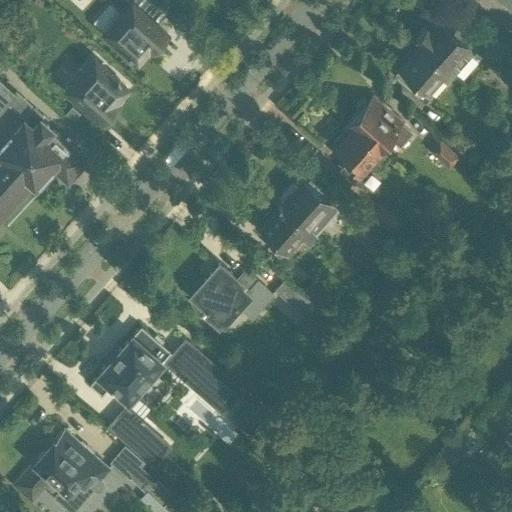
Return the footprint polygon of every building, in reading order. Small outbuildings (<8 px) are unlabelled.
[(122,11),(111,2),(111,1),(94,20),(137,59),(150,45),(153,48),(167,32),(164,29),(155,22),(169,6),(161,0),(130,0),(131,1),(122,11)] [(456,28),(453,32),(436,17),(428,27),(426,26),(416,38),(419,41),(418,42),(455,74),(469,58),(478,49),(469,41),(470,40),(456,28)] [(455,74),(418,42),(400,62),(402,64),(400,67),(394,74),(420,96),(426,89),(426,90),(439,76),(447,84),(455,74)] [(67,88),(103,119),(117,103),(114,101),(126,86),(119,80),(120,79),(117,77),(116,78),(94,58),(67,88)] [(32,104),(0,75),(0,107),(5,102),(21,116),(32,104)] [(402,123),(372,95),(369,99),(364,95),(357,104),(360,108),(349,121),(351,123),(358,129),(380,149),(390,138),(400,146),(413,132),(402,123)] [(81,112),(73,105),(66,112),(74,119),(81,112)] [(0,215),(32,180),(36,183),(52,165),(58,170),(76,150),(52,128),(53,127),(41,116),(39,118),(32,111),(0,146),(0,215)] [(389,158),(380,149),(358,129),(351,123),(334,142),(337,144),(335,146),(348,157),(345,161),(346,162),(340,169),(351,178),(357,172),(358,173),(370,160),(380,168),(389,158)] [(453,123),(448,129),(443,134),(463,151),(474,141),(453,123)] [(451,166),(460,157),(440,139),(432,149),(451,166)] [(316,232),(320,228),(338,208),(299,173),(278,197),(278,198),(316,232)] [(316,232),(278,198),(277,199),(279,201),(274,207),(273,206),(260,220),(263,223),(261,225),(274,238),(268,245),(279,255),(285,248),(286,249),(298,236),(309,246),(317,236),(315,234),(316,232)] [(402,221),(381,202),(371,213),(391,232),(402,221)] [(357,229),(391,260),(402,248),(368,217),(357,229)] [(252,319),(267,301),(266,302),(274,293),(245,268),(236,278),(220,263),(193,293),(211,309),(209,312),(219,321),(221,318),(224,320),(237,306),(252,319)] [(285,278),(275,290),(319,330),(330,318),(285,278)] [(302,290),(322,308),(333,297),(312,278),(302,290)] [(146,378),(171,350),(141,324),(98,373),(89,383),(101,394),(110,384),(127,399),(146,378)] [(135,416),(134,418),(127,411),(111,429),(150,463),(158,453),(146,442),(154,433),(153,432),(152,433),(144,426),(145,425),(144,424),(143,425),(135,418),(136,417),(135,416)] [(109,469),(64,428),(15,483),(20,488),(19,489),(26,494),(31,498),(44,484),(56,494),(55,496),(60,501),(59,501),(65,507),(66,506),(71,511),(90,490),(92,491),(94,492),(96,492),(97,492),(98,491),(99,491),(101,489),(102,488),(103,487),(103,484),(103,482),(102,481),(102,480),(100,479),(109,469)] [(110,461),(129,478),(130,478),(145,491),(146,490),(163,504),(173,493),(157,478),(155,480),(140,466),(144,462),(125,445),(124,445),(110,461)]
